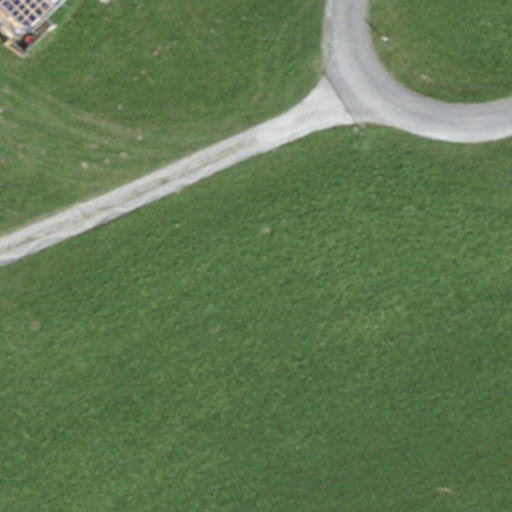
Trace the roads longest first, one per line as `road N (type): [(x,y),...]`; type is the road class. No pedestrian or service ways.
road 1 (track): [(0,254),(378,99)]
road 2 (track): [(378,99),(447,132),(511,123)]
